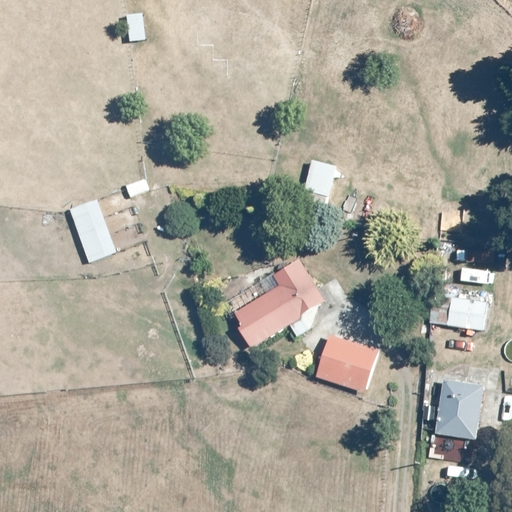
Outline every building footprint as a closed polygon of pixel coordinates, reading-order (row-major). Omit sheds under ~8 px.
[(143,179),(126,187),(132,200),(149,192),(143,179)] [(102,209),(99,200),(72,210),(92,265),(114,257),(107,237),(139,225),(127,191),(109,197),(112,206),(102,209)] [(328,303),(300,260),(269,280),(275,289),(224,323),(233,337),(242,331),(255,351),(291,327),(299,339),(321,324),(314,313),(328,303)] [(245,293),(234,277),(213,291),(224,307),(245,293)] [(489,304),(450,299),(446,328),(486,332),(489,304)] [(381,353),(333,338),(319,380),(368,395),(381,353)] [(485,383),(444,379),(438,436),(479,441),(485,383)]
